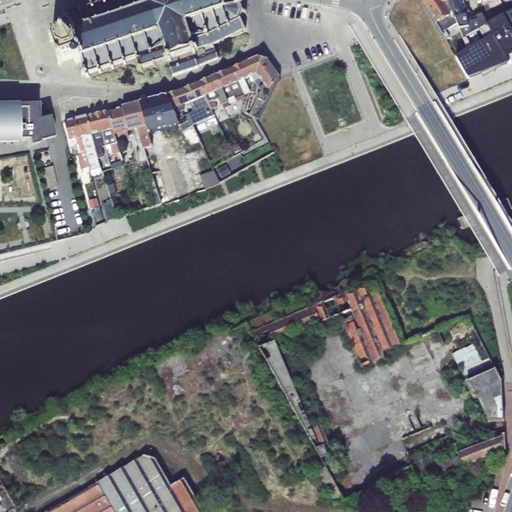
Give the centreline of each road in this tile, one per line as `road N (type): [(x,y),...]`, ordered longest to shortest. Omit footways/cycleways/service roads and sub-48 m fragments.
road 1 (secondary): [(364,2),(511,254)]
road 2 (residential): [(136,96),(261,45),(260,25)]
road 3 (residential): [(0,87),(136,96)]
